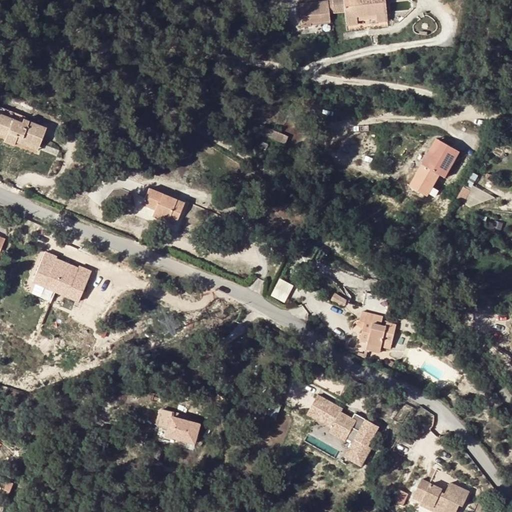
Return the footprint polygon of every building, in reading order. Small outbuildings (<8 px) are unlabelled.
[(376,22),(387,21),(384,0),(333,0),(333,2),(334,13),(344,12),(346,25),(357,24),(357,20),(357,16),(376,14),(376,19),(376,22)] [(300,5),(302,27),(312,25),(312,22),(330,20),(329,13),(329,2),(300,5)] [(0,114),(22,123),(23,119),(25,117),(0,106),(0,114)] [(0,129),(8,133),(6,137),(4,141),(15,146),(16,142),(19,134),(24,136),(23,138),(40,144),(46,128),(23,119),(22,123),(0,114),(0,129)] [(287,143),(290,135),(261,123),(258,132),(287,143)] [(38,150),(40,144),(23,138),(24,136),(19,134),(16,142),(38,150)] [(440,143),(433,156),(429,154),(421,168),(445,181),(460,155),(440,143)] [(472,189),(479,177),(474,174),(467,186),(472,189)] [(470,191),(464,187),(457,199),(464,202),(470,191)] [(144,200),(156,205),(155,209),(153,215),(168,221),(169,218),(177,221),(185,203),(149,189),(144,200)] [(143,204),(155,209),(156,205),(144,200),(143,204)] [(55,257),(46,253),(32,285),(75,303),(88,271),(78,267),(77,269),(54,260),(55,257)] [(286,301),(295,284),(282,277),(273,294),(286,301)] [(391,300),(367,294),(363,309),(388,315),(391,300)] [(367,346),(381,349),(382,347),(383,342),(392,345),(396,327),(388,324),(386,328),(382,327),(383,318),(362,313),(361,321),(365,322),(365,324),(360,342),(368,344),(367,346)] [(416,323),(403,319),(401,330),(416,335),(418,328),(414,326),(416,323)] [(331,431),(347,440),(349,436),(358,420),(354,417),(340,409),(341,407),(319,394),(308,413),(333,427),(331,431)] [(358,420),(349,436),(356,440),(357,438),(365,423),(368,418),(357,412),(354,417),(358,420)] [(197,424),(160,413),(153,435),(191,446),(197,424)] [(347,456),(363,465),(373,447),(370,445),(380,426),(368,418),(365,423),(357,438),(356,440),(347,456)] [(12,483),(6,482),(2,496),(8,498),(12,483)] [(449,492),(428,482),(419,501),(429,506),(432,503),(447,509),(448,508),(457,511),(464,511),(466,509),(470,511),(478,494),(458,485),(453,494),(452,497),(448,495),(449,492)] [(408,511),(413,501),(403,497),(398,509),(405,511),(408,511)] [(432,503),(429,506),(442,511),(457,511),(448,508),(447,509),(432,503)]
